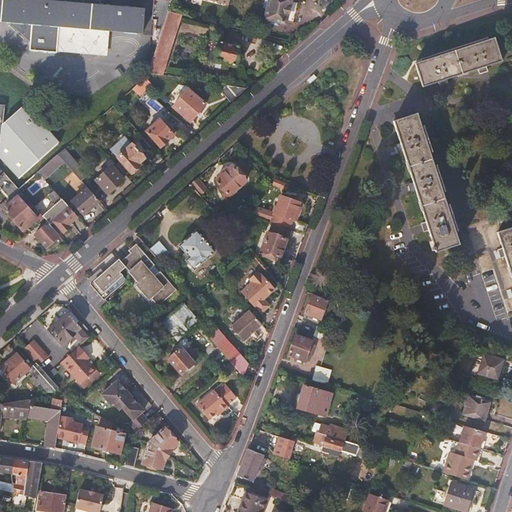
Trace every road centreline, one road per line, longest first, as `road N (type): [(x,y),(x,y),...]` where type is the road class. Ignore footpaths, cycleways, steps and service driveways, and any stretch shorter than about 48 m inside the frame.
road 1 (residential): [(376,71),(225,478)]
road 2 (tertiary): [(383,0),(355,16),(58,279)]
road 3 (residential): [(58,279),(225,478)]
road 4 (residential): [(0,449),(217,499)]
